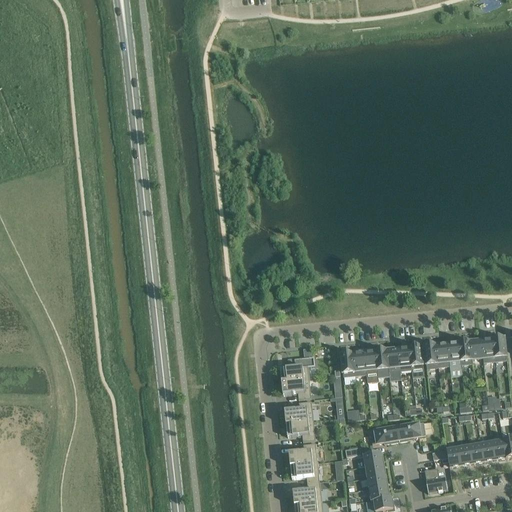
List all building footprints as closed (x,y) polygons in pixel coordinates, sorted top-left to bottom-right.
[(507,363),(505,340),(493,341),(495,364),(507,363)] [(459,344),(461,367),(473,366),(470,343),(470,341),(465,342),(465,344),(459,344)] [(482,342),(484,365),(495,364),(493,341),(492,341),(493,341),(482,342)] [(473,366),(472,361),(483,360),(484,365),(482,342),(471,343),(470,343),(473,366)] [(442,344),(442,346),(437,347),(436,347),(439,370),(450,369),(448,346),(447,346),(447,344),(442,344)] [(461,367),(459,344),(458,344),(458,345),(448,346),(450,369),(450,368),(451,373),(461,371),(461,367)] [(424,348),(427,371),(439,370),(436,347),(424,348)] [(421,348),(410,350),(412,372),(413,380),(425,379),(424,371),(421,348)] [(409,350),(398,351),(401,374),(412,372),(410,350),(409,350)] [(370,354),(364,354),(367,377),(368,385),(379,384),(378,376),(376,353),(375,353),(375,351),(370,352),(370,354)] [(387,352),(389,375),(390,383),(402,382),(401,374),(398,351),(387,352)] [(387,352),(376,353),(378,376),(378,371),(389,370),(389,375),(387,352)] [(353,355),(355,378),(367,377),(364,354),(353,356),(353,355)] [(353,355),(341,357),(344,380),(355,378),(353,355)] [(281,371),(282,384),(309,381),(308,369),(315,368),(314,360),(303,361),(295,362),(296,370),(289,370),(281,371)] [(298,396),(299,402),(311,401),(309,381),(282,384),(283,397),(298,396)] [(338,421),(345,421),(343,400),(331,401),(331,403),(336,403),(338,421)] [(300,412),(285,413),(286,426),(314,423),(312,404),(299,405),(300,412)] [(359,412),(347,413),(348,423),(354,423),(360,422),(359,417),(359,412)] [(303,438),(303,444),(316,443),(314,423),(286,426),(288,439),(303,438)] [(400,445),(400,444),(409,443),(408,441),(426,438),(424,425),(397,429),(400,445)] [(399,445),(400,445),(397,429),(370,434),(373,447),(390,444),(390,446),(399,444),(399,445)] [(503,442),(492,444),(495,462),(506,460),(507,460),(504,442),(503,442)] [(481,445),(481,446),(484,463),(490,462),(490,463),(495,462),(492,444),(492,443),(481,445)] [(304,454),(289,455),(291,468),(318,465),(316,446),(304,447),(304,454)] [(481,446),(470,448),(473,465),(484,464),(484,463),(481,446)] [(470,448),(459,450),(462,467),(473,465),(470,448)] [(361,457),(360,450),(345,452),(347,460),(361,457)] [(459,450),(447,452),(450,469),(462,467),(459,450)] [(448,460),(447,453),(433,455),(434,463),(448,460)] [(383,466),(381,454),(364,457),(366,469),(383,466)] [(318,465),(291,468),(292,481),(307,480),(308,486),(320,485),(318,465)] [(368,480),(385,477),(383,466),(366,469),(368,480)] [(426,483),(428,495),(448,492),(446,480),(440,481),(438,471),(425,473),(427,483),(426,483)] [(344,475),(336,476),(337,483),(344,482),(344,475)] [(387,488),(385,477),(368,480),(369,491),(387,488)] [(308,493),(294,494),(295,507),(322,504),(321,492),(330,491),(329,484),(320,485),(308,486),(308,493)] [(371,502),(391,499),(391,498),(389,499),(387,488),(369,491),(371,502)] [(374,503),(375,511),(386,511),(393,511),(391,499),(371,502),(372,503),(374,503)]
